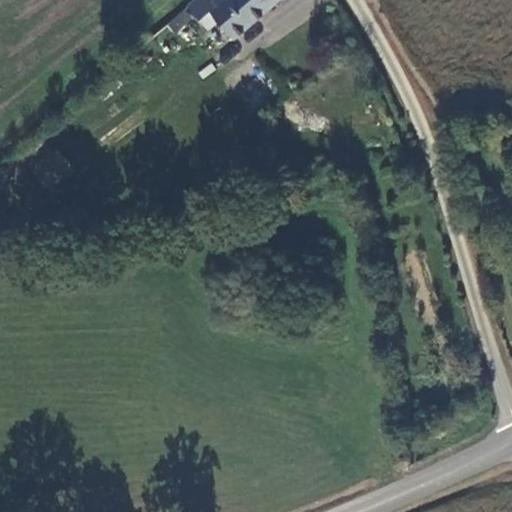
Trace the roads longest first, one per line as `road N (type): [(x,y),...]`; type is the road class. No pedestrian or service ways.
road 1 (unclassified): [(360,0),(459,217),(511,394)]
road 2 (tertiary): [(351,511),(511,441)]
